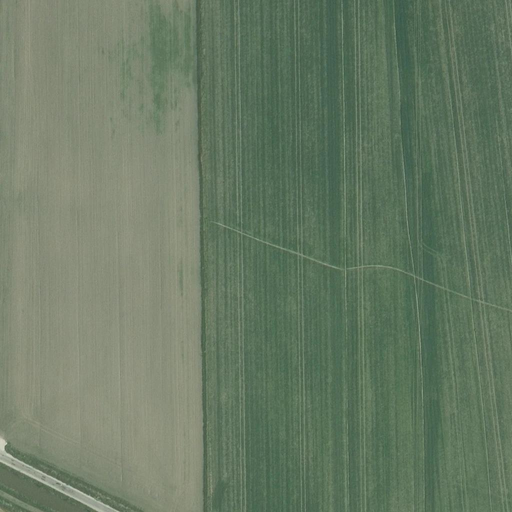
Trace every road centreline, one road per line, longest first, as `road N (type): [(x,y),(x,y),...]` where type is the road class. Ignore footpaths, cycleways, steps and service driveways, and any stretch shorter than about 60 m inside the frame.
road 1 (track): [(0,440),(7,0)]
road 2 (unclassified): [(106,511),(0,455)]
